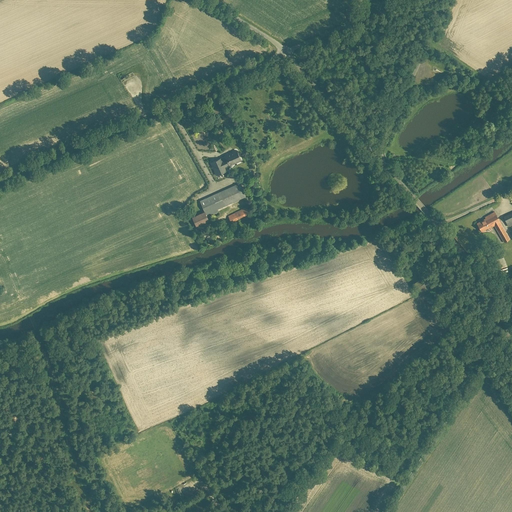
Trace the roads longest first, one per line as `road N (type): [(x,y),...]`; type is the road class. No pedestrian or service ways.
road 1 (track): [(0,448),(51,408),(60,388),(52,349),(73,345),(122,294),(181,293),(212,268),(273,256),(300,240),(337,246),(385,236),(414,252),(436,222)]
road 2 (unclassified): [(0,180),(288,52)]
road 3 (unclassified): [(511,327),(387,511)]
road 4 (unclassified): [(381,158),(446,0)]
road 5 (unclassified): [(288,52),(381,158)]
road 6 (unclassified): [(288,52),(403,0)]
